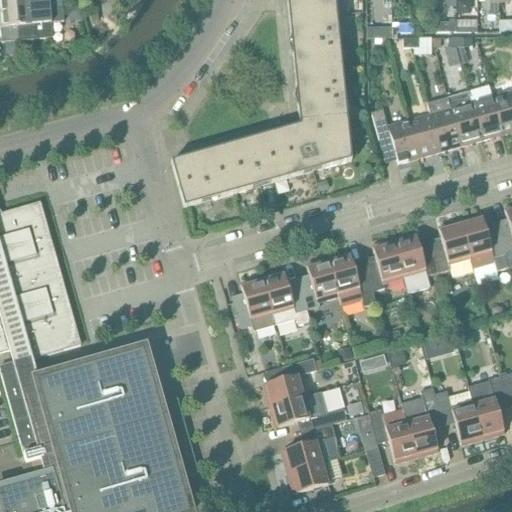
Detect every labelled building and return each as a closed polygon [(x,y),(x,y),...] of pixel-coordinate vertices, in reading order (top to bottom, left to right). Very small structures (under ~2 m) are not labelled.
[(0,0),(0,36),(1,44),(18,42),(14,0),(0,0)] [(48,0),(14,0),(18,42),(53,39),(51,24),(63,23),(62,9),(50,10),(48,0)] [(334,0),(286,0),(286,4),(290,38),(291,46),(291,48),(292,57),(295,90),(296,98),(296,101),(297,109),(299,127),(351,163),(334,0)] [(470,0),(457,0),(457,14),(470,14),(470,0)] [(83,20),(81,5),(67,7),(69,22),(83,20)] [(511,21),(499,22),(499,34),(511,33),(511,21)] [(470,34),(470,22),(455,22),(455,24),(456,34),(470,34)] [(456,34),(455,24),(434,24),(434,34),(456,34)] [(413,34),(413,25),(391,25),(391,29),(391,40),(396,40),(396,34),(413,34)] [(391,29),(368,29),(368,41),(391,40),(391,29)] [(410,40),(402,40),(402,50),(410,50),(410,40)] [(410,40),(410,50),(413,50),(413,56),(429,56),(429,40),(410,40)] [(463,40),(455,40),(455,50),(463,49),(472,47),(471,40),(463,40)] [(460,66),(455,50),(447,50),(442,50),(448,69),(460,66)] [(511,89),(510,82),(488,88),(502,137),(511,133),(511,89)] [(488,88),(467,93),(471,105),(481,143),(502,137),(488,88)] [(467,93),(447,99),(460,148),(481,143),(471,105),(467,93)] [(447,99),(426,105),(429,117),(440,154),(460,148),(447,99)] [(382,111),(371,115),(378,142),(389,138),(397,166),(419,160),(408,123),(387,129),(382,111)] [(429,117),(408,123),(419,160),(440,154),(429,117)] [(188,159),(170,164),(183,210),(351,163),(299,127),(297,128),(289,130),(240,144),(231,146),(196,157),(188,159)] [(14,364),(14,365),(31,360),(80,347),(79,344),(54,254),(40,204),(10,213),(7,214),(2,215),(0,215),(0,354),(10,351),(14,364)] [(508,227),(496,230),(508,270),(511,269),(511,208),(503,211),(506,221),(508,227)] [(481,218),(459,224),(473,271),(493,265),(495,274),(508,270),(496,230),(485,233),(481,218)] [(442,245),(430,248),(438,275),(450,272),(452,280),(473,274),(473,271),(459,224),(437,230),(442,245)] [(415,236),(393,242),(404,280),(403,280),(408,296),(429,290),(426,279),(438,275),(430,248),(419,252),(415,236)] [(376,264),(364,267),(372,294),(384,291),(383,286),(403,280),(404,280),(393,242),(371,248),(376,264)] [(349,255),(327,261),(338,299),(341,309),(361,303),(363,309),(375,306),(372,294),(364,267),(353,270),(349,255)] [(310,283),(298,286),(306,313),(318,309),(317,305),(338,299),(327,261),(305,267),(308,277),(310,283)] [(283,273),(261,280),(272,318),(274,327),(295,321),(297,328),(309,324),(306,313),(298,286),(287,289),(283,273)] [(244,301),(232,304),(240,331),(252,328),(254,333),(274,327),(272,318),(261,280),(239,286),(244,301)] [(463,331),(453,334),(457,346),(466,344),(463,331)] [(449,334),(433,339),(438,356),(454,352),(449,334)] [(433,339),(422,342),(427,359),(438,356),(433,339)] [(30,481),(8,488),(0,489),(0,511),(188,511),(179,480),(197,475),(187,438),(176,401),(158,406),(143,352),(137,353),(136,354),(104,363),(103,363),(37,382),(31,360),(14,365),(14,364),(0,368),(0,374),(25,465),(30,464),(30,481)] [(372,367),(369,373),(386,368),(383,357),(371,361),(372,367)] [(313,361),(286,368),(289,380),(262,387),(268,409),(306,398),(300,377),(316,373),(313,361)] [(372,367),(371,361),(359,364),(362,375),(369,373),(372,367)] [(511,375),(500,378),(507,405),(511,403),(511,375)] [(496,408),(507,405),(500,378),(488,382),(488,383),(467,389),(468,394),(482,442),(504,436),(496,408)] [(434,397),(433,393),(421,396),(423,402),(402,408),(403,412),(416,460),(438,454),(430,427),(441,424),(434,397)] [(460,448),(482,442),(468,394),(448,399),(446,393),(434,397),(441,424),(453,421),(460,448)] [(322,394),(306,398),(268,409),(274,431),(301,423),(304,434),(331,426),(346,422),(343,410),(328,414),(322,394)] [(368,415),(375,442),(387,438),(394,466),(416,460),(403,412),(382,418),(380,411),(368,415)] [(369,418),(356,421),(365,453),(377,449),(375,442),(369,418)] [(280,453),(286,475),(325,464),(340,460),(334,439),(335,438),(331,426),(304,434),(308,446),(280,453)] [(377,449),(365,453),(372,480),(385,476),(377,449)] [(293,497),(331,486),(325,464),(286,475),(293,497)]
